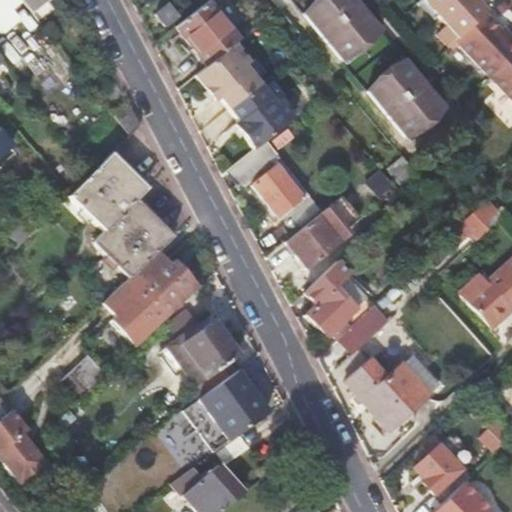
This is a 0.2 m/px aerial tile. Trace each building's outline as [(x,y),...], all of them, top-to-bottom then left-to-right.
[(9,10),(20,0),(19,0),(0,0),(0,33),(0,34),(17,20),(9,10)] [(19,0),(20,0),(32,14),(49,0),(19,0)] [(352,0),(320,0),(303,15),(340,60),(352,50),(377,30),(352,0)] [(423,0),(416,0),(417,0),(432,18),(436,14),(423,0)] [(423,0),(436,14),(445,23),(435,32),(448,47),(455,41),(485,14),(486,13),(475,0),(423,0)] [(206,65),(233,44),(237,40),(206,1),(175,26),(206,65)] [(166,4),(154,14),(164,25),(176,16),(166,4)] [(485,14),(455,41),(487,78),(511,56),(511,39),(510,37),(507,40),(499,30),(485,14)] [(502,28),(499,30),(507,40),(510,37),(502,28)] [(233,44),(206,65),(193,76),(203,88),(207,84),(218,97),(228,109),(258,85),(243,66),(248,62),(233,44)] [(10,45),(0,52),(0,57),(13,73),(25,63),(10,45)] [(352,50),(340,60),(344,65),(356,55),(352,50)] [(386,66),(389,71),(402,60),(398,56),(386,66)] [(511,56),(487,78),(511,106),(511,56)] [(402,60),(389,71),(365,90),(404,137),(416,127),(441,107),(402,60)] [(207,84),(203,88),(213,101),(218,97),(207,84)] [(273,103),(258,85),(228,109),(238,122),(248,134),(243,138),(252,149),(263,140),(275,130),(291,117),(277,99),(273,103)] [(128,101),(112,114),(128,134),(140,124),(128,101)] [(248,134),(238,122),(233,125),(243,138),(248,134)] [(0,150),(4,155),(12,148),(0,132),(0,150)] [(141,176),(114,149),(92,171),(70,193),(68,195),(104,231),(135,199),(138,196),(146,188),(138,180),(141,176)] [(243,157),(233,165),(225,171),(235,185),(253,170),(243,157)] [(291,175),(279,160),(249,184),(276,218),(301,198),(287,179),(291,175)] [(283,241),(283,242),(305,268),(346,234),(342,230),(358,217),(338,194),(323,207),(319,211),(315,214),(283,241)] [(104,231),(93,242),(128,277),(157,250),(176,232),(147,204),(143,207),(135,199),(104,231)] [(484,216),(475,207),(459,221),(474,237),(483,229),(477,222),(484,216)] [(132,349),(199,286),(174,259),(170,264),(157,250),(128,277),(99,304),(100,304),(112,318),(108,322),(132,349)] [(489,327),(511,308),(509,306),(511,302),(511,256),(485,280),(479,274),(458,293),(489,327)] [(366,298),(332,263),(299,295),(310,307),(300,316),(320,339),(328,332),(333,338),(341,331),(335,325),(366,298)] [(180,363),(202,394),(236,370),(228,358),(237,352),(212,318),(180,342),(190,355),(180,363)] [(368,358),(344,380),(387,430),(437,386),(409,355),(385,377),(368,358)] [(202,394),(196,398),(227,440),(266,411),(247,386),(253,382),(242,365),(236,370),(202,394)] [(21,435),(25,432),(8,411),(4,415),(0,418),(0,463),(18,485),(44,464),(21,435)] [(486,429),(479,437),(493,450),(504,438),(499,433),(495,437),(486,429)] [(437,444),(412,466),(422,478),(420,480),(432,493),(460,469),(437,444)] [(197,511),(219,511),(242,493),(217,464),(198,479),(188,468),(171,481),(197,511)] [(487,511),(490,510),(462,483),(432,511),(487,511)] [(320,511),(311,501),(298,511),(320,511)]
